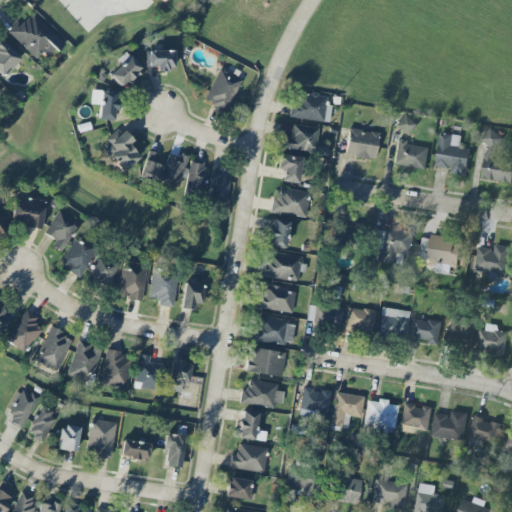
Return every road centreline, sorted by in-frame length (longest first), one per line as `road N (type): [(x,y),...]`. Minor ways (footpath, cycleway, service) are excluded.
road 1 (residential): [(201,511),(268,110),(319,0)]
road 2 (residential): [(230,347),(121,331),(55,300),(24,274)]
road 3 (residential): [(0,445),(95,485),(204,504)]
road 4 (residential): [(511,393),(310,357)]
road 5 (residential): [(511,216),(346,190)]
